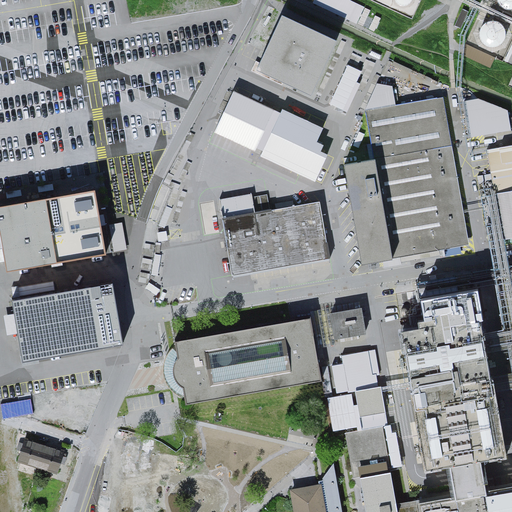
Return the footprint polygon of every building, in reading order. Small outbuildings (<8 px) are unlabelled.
[(314,0),(314,1),(357,22),(365,5),(354,0),(314,0)] [(510,11),(511,10),(511,0),(497,0),(498,3),(503,9),(510,11)] [(336,41),(281,15),(256,69),(311,94),(336,41)] [(503,44),(506,38),(506,31),(501,25),(494,23),(487,25),(482,30),(481,37),(484,43),(490,48),(497,48),(503,44)] [(349,62),(331,101),(348,109),(366,69),(349,62)] [(273,112),(231,93),(215,127),(257,147),(273,112)] [(374,157),(346,162),(364,262),(463,245),(436,98),(366,110),(374,157)] [(510,129),(507,109),(477,98),(464,100),(470,136),(510,129)] [(322,131),(281,112),(262,152),(316,177),(326,156),(313,150),(322,131)] [(511,237),(511,145),(490,149),(505,239),(511,237)] [(103,253),(93,190),(0,205),(0,229),(7,269),(55,261),(103,253)] [(255,203),(269,201),(268,193),(254,195),(255,203)] [(222,216),(232,276),(329,260),(319,200),(222,216)] [(120,339),(111,282),(60,291),(15,298),(24,355),(120,339)] [(364,308),(328,314),(333,343),(369,337),(364,308)] [(455,492),(419,499),(420,511),(511,511),(511,482),(484,487),(482,473),(478,455),(502,451),(478,315),(399,329),(423,465),(449,460),(453,478),(455,492)] [(305,320),(173,344),(175,359),(172,364),(171,369),(171,375),(173,380),(177,384),(181,388),(184,406),(316,382),(305,320)] [(380,388),(374,350),(336,356),(342,394),(380,388)] [(398,511),(383,424),(346,431),(359,511),(398,511)] [(17,460),(56,471),(60,457),(61,452),(54,450),(23,441),(21,447),(17,460)] [(231,511),(239,505),(231,496),(227,500),(210,481),(192,497),(205,511),(231,511)] [(325,511),(321,484),(290,489),(294,511),(325,511)]
